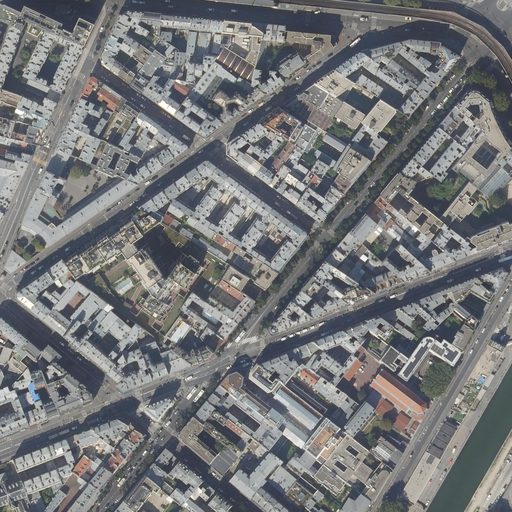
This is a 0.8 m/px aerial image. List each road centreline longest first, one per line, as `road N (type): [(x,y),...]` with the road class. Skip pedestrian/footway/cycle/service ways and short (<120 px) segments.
road 1 (secondary): [(220,365),(511,254)]
road 2 (residential): [(511,284),(380,511)]
road 3 (secondary): [(325,239),(480,56)]
road 4 (residential): [(0,258),(86,62)]
road 5 (residential): [(206,147),(356,43),(365,19)]
road 6 (residential): [(128,405),(0,297)]
road 7 (primary): [(153,0),(317,15)]
road 8 (secondary): [(220,365),(325,239)]
road 9 (residential): [(325,239),(206,147)]
road 10 (residential): [(86,62),(206,147)]
road 11 (secondary): [(0,455),(128,405)]
